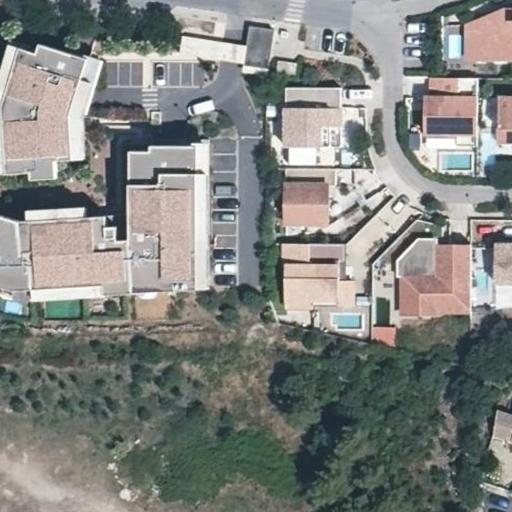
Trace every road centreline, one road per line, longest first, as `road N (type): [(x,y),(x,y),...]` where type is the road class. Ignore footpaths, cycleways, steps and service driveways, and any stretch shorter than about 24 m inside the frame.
road 1 (residential): [(390,14),(382,86),(385,149),(397,170),(450,202),(511,201)]
road 2 (residential): [(251,0),(390,14)]
